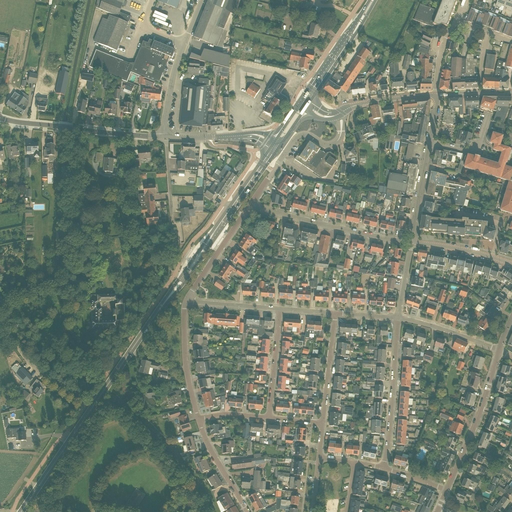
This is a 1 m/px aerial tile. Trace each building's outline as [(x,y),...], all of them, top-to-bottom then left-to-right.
[(120,13),(124,3),(115,0),(97,0),(96,8),(99,9),(118,17),(118,18),(129,22),(131,17),(120,13)] [(177,9),(180,0),(158,0),(158,1),(177,9)] [(225,28),(226,28),(232,13),(235,15),(240,0),(209,0),(194,37),(218,47),(225,28)] [(301,7),(307,10),(311,3),(304,0),(301,7)] [(457,0),(442,0),(437,16),(433,14),(435,10),(420,4),(414,20),(428,26),(429,24),(433,25),(434,24),(441,27),(442,25),(447,27),(457,0)] [(282,16),(292,19),(294,12),(283,10),(282,16)] [(473,11),(471,10),(466,21),(472,23),(472,22),(474,23),(477,13),(473,12),(473,11)] [(480,26),(481,24),(485,15),(484,15),(482,14),(482,15),(477,13),(474,23),(475,24),(480,26)] [(486,26),(488,26),(492,17),(488,15),(488,14),(485,13),(484,15),(485,15),(481,24),(486,26)] [(110,16),(99,44),(117,51),(128,23),(110,16)] [(489,28),(495,30),(499,19),(499,18),(497,17),(496,19),(492,17),(488,26),(490,27),(489,28)] [(499,32),(501,33),(505,23),(501,22),(501,20),(499,19),(495,30),(494,31),(499,33),(499,32)] [(318,39),(321,26),(312,24),(312,22),(308,21),(307,25),(311,26),(310,32),(310,35),(303,33),(302,37),(309,38),(309,37),(318,39)] [(503,34),(508,36),(511,25),(511,24),(510,24),(509,25),(505,23),(501,33),(503,33),(503,34)] [(433,38),(427,35),(424,34),(420,43),(422,44),(420,48),(418,52),(428,55),(430,47),(429,47),(433,38)] [(151,49),(154,41),(149,39),(148,43),(143,41),(135,62),(134,64),(131,72),(133,73),(140,76),(146,78),(156,82),(159,84),(164,72),(166,73),(167,71),(168,70),(165,69),(170,57),(151,49)] [(169,47),(154,41),(151,49),(170,57),(173,58),(174,54),(175,52),(174,50),(174,49),(169,47)] [(370,53),(363,48),(355,60),(364,66),(366,62),(365,61),(370,53)] [(131,72),(134,64),(129,64),(96,50),(90,67),(88,72),(92,74),(93,72),(96,72),(97,70),(127,82),(131,72)] [(204,50),(200,61),(229,68),(230,56),(204,50)] [(292,52),(291,56),(311,60),(313,60),(315,54),(307,52),(306,56),(301,54),(292,52)] [(479,88),(479,80),(475,79),(475,77),(474,73),(477,73),(477,59),(474,59),(474,55),(467,55),(466,59),(466,60),(465,80),(466,89),(479,88)] [(485,70),(491,70),(493,71),(494,71),(496,56),(487,55),(485,70)] [(311,60),(291,56),(290,60),(300,62),(299,68),(308,70),(311,60)] [(429,73),(429,60),(429,56),(419,56),(419,59),(419,68),(422,68),(422,80),(421,80),(420,91),(432,91),(432,73),(429,73)] [(449,90),(452,89),(452,90),(453,90),(466,89),(465,80),(466,60),(466,59),(452,58),(452,61),(450,72),(450,81),(449,90)] [(364,66),(355,60),(350,67),(359,73),(364,66)] [(199,76),(199,74),(199,70),(204,71),(205,64),(200,64),(200,63),(195,63),(195,62),(190,61),(190,65),(189,65),(189,68),(190,68),(189,75),(199,76)] [(392,88),(404,87),(404,79),(399,79),(398,63),(391,63),(392,88)] [(359,73),(350,67),(343,78),(352,84),(359,73)] [(2,82),(8,83),(12,70),(5,68),(2,82)] [(490,78),(491,70),(485,70),(483,81),(483,88),(494,89),(495,76),(494,76),(494,78),(490,78)] [(508,71),(501,70),(500,70),(499,89),(508,89),(509,79),(505,79),(506,73),(508,73),(508,71)] [(60,71),(58,80),(67,82),(69,73),(60,71)] [(377,88),(380,87),(381,91),(383,91),(383,92),(386,92),(386,91),(388,90),(387,82),(385,82),(385,81),(389,73),(385,71),(384,74),(377,88)] [(450,81),(450,72),(442,71),(441,80),(450,81)] [(38,75),(30,73),(28,83),(36,84),(38,75)] [(348,94),(351,91),(350,87),(352,84),(343,78),(336,73),(324,90),(335,98),(341,89),(348,94)] [(376,89),(377,88),(384,74),(381,73),(380,76),(378,75),(376,80),(376,81),(376,82),(370,83),(370,89),(371,93),(372,93),(373,93),(374,92),(375,92),(375,91),(376,91),(376,89)] [(414,73),(408,73),(407,75),(408,83),(407,83),(408,91),(417,90),(417,82),(415,82),(414,78),(414,73)] [(269,103),(264,111),(266,113),(269,115),(267,118),(269,119),(271,116),(274,118),(276,119),(279,116),(280,117),(284,110),(289,103),(289,102),(289,101),(289,100),(289,99),(288,98),(281,93),(287,83),(276,76),(267,90),(268,90),(263,98),(269,103)] [(206,125),(211,81),(205,80),(205,78),(200,77),(200,78),(200,79),(198,79),(197,85),(184,83),(180,118),(180,119),(180,123),(197,125),(197,127),(202,128),(202,125),(206,125)] [(156,82),(146,78),(144,83),(146,84),(151,86),(153,87),(156,82)] [(360,85),(359,80),(357,79),(354,84),(355,87),(351,88),(352,96),(353,95),(354,96),(356,96),(356,95),(360,95),(359,85),(360,85)] [(450,81),(441,80),(439,90),(448,90),(449,90),(450,81)] [(151,86),(146,84),(146,86),(145,89),(143,89),(142,99),(152,100),(153,90),(151,90),(151,86)] [(252,84),(246,93),(255,98),(260,89),(252,84)] [(161,101),(162,91),(153,90),(152,100),(161,101)] [(6,105),(22,115),(28,105),(29,102),(26,100),(20,96),(16,102),(11,98),(6,105)] [(479,97),(465,98),(466,110),(470,110),(470,109),(473,109),(473,107),(479,107),(479,97)] [(511,104),(511,98),(496,97),(494,97),(483,97),(479,110),(484,112),(485,111),(484,111),(485,110),(487,111),(488,111),(488,110),(489,110),(490,110),(493,111),(496,112),(493,121),(500,124),(498,131),(504,133),(506,125),(503,124),(508,110),(509,107),(509,104),(511,104)] [(45,112),(46,105),(42,104),(42,99),(37,98),(36,108),(38,108),(37,111),(45,112)] [(450,106),(450,110),(454,111),(454,109),(459,108),(460,115),(463,115),(463,103),(462,98),(459,98),(449,99),(449,106),(450,106)] [(81,101),(78,112),(85,114),(87,103),(88,103),(89,99),(86,99),(85,102),(81,101)] [(418,109),(417,110),(416,110),(420,111),(422,112),(422,111),(423,111),(424,108),(425,108),(426,107),(427,107),(427,105),(430,106),(431,101),(429,99),(426,100),(417,101),(418,109)] [(97,104),(95,103),(91,102),(89,112),(94,113),(93,114),(100,115),(103,102),(98,101),(97,104)] [(110,101),(109,105),(109,106),(106,106),(105,113),(108,113),(108,115),(115,115),(115,113),(116,113),(117,105),(116,105),(116,102),(110,101)] [(412,119),(411,114),(411,111),(416,111),(416,110),(417,110),(418,109),(417,101),(409,101),(409,110),(409,115),(408,116),(408,120),(412,119)] [(121,104),(121,111),(124,112),(124,113),(131,114),(131,110),(132,110),(132,107),(132,104),(125,103),(125,105),(121,104)] [(376,124),(375,120),(381,118),(378,105),(370,107),(373,118),(369,118),(371,126),(376,124)] [(416,110),(416,111),(416,114),(415,115),(428,117),(430,106),(427,105),(427,107),(426,107),(425,108),(424,108),(423,111),(422,111),(422,112),(420,111),(416,110)] [(442,123),(453,125),(456,111),(454,111),(450,110),(447,109),(446,113),(444,113),(442,123)] [(223,130),(223,123),(226,123),(226,116),(214,117),(214,115),(209,115),(207,126),(208,127),(208,126),(212,126),(212,131),(223,130)] [(412,125),(411,134),(424,137),(428,117),(415,115),(413,122),(412,125)] [(397,122),(395,135),(394,139),(402,140),(403,137),(400,136),(402,122),(397,122)] [(373,133),(371,126),(368,127),(367,125),(360,127),(363,135),(361,136),(363,140),(367,139),(366,136),(368,136),(367,135),(373,133)] [(423,145),(424,137),(411,134),(412,125),(405,125),(402,142),(409,144),(409,143),(417,145),(417,144),(423,145)] [(499,165),(497,164),(493,177),(501,179),(505,168),(505,167),(506,163),(509,164),(511,153),(511,149),(500,146),(501,142),(502,142),(503,142),(504,141),(505,141),(505,140),(506,139),(506,138),(506,137),(506,136),(506,135),(505,135),(505,134),(504,134),(504,133),(498,131),(494,130),(493,134),(492,134),(491,134),(490,134),(489,135),(488,135),(488,136),(487,137),(487,138),(487,139),(487,140),(488,141),(488,142),(489,142),(489,143),(490,143),(495,145),(494,149),(496,150),(496,151),(502,153),(500,161),(499,165)] [(461,144),(469,146),(470,142),(471,140),(472,134),(464,132),(461,144)] [(387,134),(386,143),(385,149),(393,150),(394,139),(395,135),(387,134)] [(320,150),(320,149),(310,142),(307,146),(302,153),(300,151),(295,159),(322,178),(326,177),(337,160),(336,156),(331,152),(327,153),(326,154),(320,150)] [(32,145),(27,145),(27,154),(33,154),(33,158),(39,158),(39,152),(38,152),(38,143),(32,143),(32,145)] [(54,156),(54,144),(47,144),(47,150),(44,150),(44,158),(49,158),(49,156),(54,156)] [(184,144),(184,145),(183,145),(182,146),(182,151),(183,151),(183,152),(184,152),(184,159),(189,160),(199,160),(199,158),(195,158),(195,153),(196,145),(184,144)] [(10,158),(19,156),(17,146),(11,148),(10,145),(7,146),(10,159),(11,159),(10,158)] [(357,161),(354,148),(346,149),(347,151),(345,151),(346,155),(344,156),(346,164),(346,163),(357,161)] [(135,156),(135,161),(136,162),(139,162),(139,159),(151,158),(150,149),(145,150),(143,150),(138,150),(139,156),(135,156)] [(458,153),(450,151),(444,150),(443,153),(436,151),(434,159),(446,162),(446,161),(448,162),(451,162),(453,156),(457,157),(458,153)] [(109,159),(109,157),(110,157),(110,154),(97,153),(96,162),(101,162),(100,167),(104,167),(104,168),(105,168),(104,171),(104,172),(105,172),(105,174),(111,175),(111,173),(113,173),(113,168),(117,168),(118,164),(125,164),(125,157),(118,156),(117,160),(114,160),(109,159)] [(468,155),(464,168),(474,170),(478,157),(476,156),(475,157),(468,155)] [(483,173),(486,162),(487,161),(480,159),(480,158),(478,157),(474,170),(483,173)] [(413,196),(418,166),(409,165),(410,160),(406,159),(405,165),(406,165),(405,168),(409,168),(407,177),(403,176),(390,174),(387,187),(387,189),(386,193),(394,195),(398,195),(406,197),(406,194),(413,196)] [(446,162),(434,159),(433,165),(436,166),(436,167),(445,169),(446,165),(446,162)] [(178,162),(178,170),(189,171),(190,166),(199,167),(199,160),(189,160),(188,163),(185,163),(185,162),(178,162)] [(493,177),(497,164),(487,161),(486,162),(483,173),(493,177)] [(511,168),(505,167),(505,168),(501,179),(509,182),(501,211),(511,214),(511,168)] [(220,174),(229,180),(229,179),(233,182),(236,177),(229,172),(224,168),(220,174)] [(431,172),(429,184),(442,187),(450,188),(456,189),(453,201),(452,204),(464,206),(468,191),(469,192),(470,188),(469,188),(469,186),(470,186),(472,181),(459,177),(458,181),(446,179),(447,176),(443,175),(439,174),(431,172)] [(215,173),(211,178),(217,181),(218,179),(220,181),(221,180),(223,182),(226,184),(226,185),(229,187),(233,182),(229,179),(229,180),(220,174),(219,176),(215,173)] [(291,179),(287,176),(282,183),(286,186),(289,182),(298,187),(302,181),(294,175),(291,179)] [(218,179),(217,181),(219,183),(220,182),(222,184),(219,188),(226,192),(229,187),(226,185),(226,184),(223,182),(221,180),(220,181),(218,179)] [(282,183),(277,190),(282,193),(286,195),(288,193),(284,190),(286,186),(282,183)] [(226,192),(219,188),(214,184),(209,190),(208,190),(206,193),(213,197),(215,194),(215,193),(222,197),(226,192)] [(429,184),(427,195),(435,197),(435,196),(442,198),(443,193),(441,193),(442,187),(429,184)] [(157,194),(156,185),(144,186),(145,203),(155,202),(154,194),(157,194)] [(334,185),(333,189),(350,193),(351,189),(334,185)] [(369,191),(367,199),(371,200),(372,196),(376,197),(377,193),(369,191)] [(282,205),(283,203),(282,202),(283,198),(279,197),(279,196),(274,195),(272,203),(278,205),(277,204),(282,205)] [(406,197),(398,195),(398,197),(398,198),(403,199),(402,206),(401,206),(400,211),(403,212),(404,208),(406,208),(406,207),(409,208),(409,204),(410,204),(411,201),(410,201),(410,200),(408,200),(408,197),(406,197)] [(331,210),(329,217),(336,218),(339,206),(338,206),(340,197),(338,196),(336,205),(334,210),(331,210)] [(194,207),(203,207),(203,197),(200,197),(197,197),(194,197),(194,207)] [(295,197),(292,208),(299,210),(301,203),(297,202),(298,198),(295,197)] [(299,210),(306,211),(308,200),(305,200),(304,203),(301,203),(299,210)] [(140,214),(146,213),(147,225),(155,224),(159,224),(158,213),(156,214),(155,202),(145,203),(146,207),(139,207),(140,214)] [(311,212),(318,214),(319,207),(316,206),(317,202),(313,202),(311,212)] [(423,212),(431,213),(439,215),(441,205),(425,202),(427,203),(426,208),(424,208),(423,209),(423,211),(423,212)] [(319,207),(318,214),(324,216),(327,205),(324,204),(323,208),(319,207)] [(341,206),(339,206),(336,218),(342,220),(344,213),(339,211),(339,210),(340,210),(341,206)] [(346,221),(352,222),(355,210),(356,207),(353,206),(352,206),(351,209),(353,209),(352,213),(353,213),(352,215),(348,214),(346,221)] [(188,209),(184,209),(184,210),(181,210),(182,217),(180,218),(181,223),(190,222),(189,217),(189,213),(192,213),(193,212),(193,207),(188,208),(188,209)] [(358,210),(355,210),(352,222),(359,224),(361,217),(356,215),(356,214),(357,214),(358,210)] [(369,226),(370,226),(371,219),(372,214),(366,213),(363,225),(366,225),(366,226),(369,226)] [(370,226),(376,228),(379,216),(376,216),(375,219),(371,219),(370,226)] [(493,241),(496,232),(487,229),(487,227),(488,223),(482,223),(482,221),(462,219),(462,222),(465,222),(465,224),(432,221),(432,226),(430,225),(431,218),(422,216),(420,230),(429,231),(429,230),(432,230),(431,233),(437,233),(437,231),(443,232),(443,234),(448,234),(448,235),(465,236),(465,235),(470,236),(470,235),(472,235),(472,236),(473,236),(473,235),(476,235),(476,236),(481,237),(481,236),(484,236),(483,238),(493,241)] [(404,231),(406,217),(404,217),(403,219),(401,219),(400,221),(398,221),(396,229),(399,230),(398,230),(399,230),(399,231),(404,232),(404,231)] [(389,219),(386,218),(385,222),(382,221),(380,228),(387,230),(389,219)] [(392,220),(389,219),(387,230),(390,231),(390,232),(393,232),(393,231),(394,231),(395,224),(396,220),(392,219),(392,220)] [(266,221),(263,238),(268,240),(269,236),(270,236),(273,236),(274,231),(275,223),(266,221)] [(298,230),(294,229),(294,227),(286,225),(285,230),(284,229),(282,241),(282,243),(286,244),(287,244),(288,240),(290,240),(289,243),(294,244),(295,239),(296,239),(297,236),(298,230)] [(305,237),(309,238),(311,231),(303,229),(301,236),(302,236),(301,241),(304,242),(305,237)] [(318,232),(311,231),(309,238),(313,239),(312,244),(315,244),(316,240),(318,232)] [(243,240),(250,245),(252,242),(254,243),(256,241),(247,235),(243,240)] [(318,253),(322,254),(326,255),(330,237),(322,235),(319,247),(318,253)] [(335,245),(340,246),(339,249),(343,249),(343,246),(345,238),(337,237),(335,245)] [(250,245),(243,240),(239,246),(248,252),(251,254),(255,248),(250,245)] [(353,250),(357,251),(359,241),(353,240),(352,246),(351,245),(350,249),(353,250)] [(511,245),(501,243),(500,247),(500,248),(500,247),(502,248),(500,253),(507,255),(508,251),(511,252),(511,245)] [(378,246),(372,244),(371,250),(370,250),(369,254),(372,254),(376,255),(378,246)] [(384,247),(378,246),(376,255),(377,253),(381,254),(380,256),(383,257),(384,253),(383,253),(384,247)] [(394,258),(400,259),(402,250),(396,249),(396,250),(391,249),(390,252),(395,252),(394,258)] [(242,255),(236,250),(233,255),(245,263),(246,261),(241,257),(242,255)] [(426,260),(427,252),(419,251),(418,256),(417,261),(420,261),(421,257),(422,257),(422,258),(423,259),(426,260),(426,259),(426,260)] [(320,261),(322,254),(318,253),(316,252),(316,255),(313,266),(328,268),(329,262),(320,261)] [(437,266),(439,255),(434,254),(433,257),(432,257),(432,256),(428,256),(426,267),(430,268),(431,264),(437,266)] [(233,255),(230,260),(236,264),(238,262),(243,266),(245,263),(233,255)] [(445,256),(439,255),(437,266),(444,267),(443,271),(447,271),(448,270),(448,267),(450,260),(446,259),(444,259),(445,256)] [(450,270),(455,271),(456,266),(457,266),(459,257),(454,256),(453,257),(451,257),(451,256),(450,260),(448,267),(448,270),(450,270)] [(466,259),(459,257),(457,266),(456,266),(455,271),(458,272),(458,269),(460,269),(461,267),(464,268),(466,259)] [(471,260),(466,259),(464,268),(464,270),(464,268),(468,269),(467,271),(469,271),(468,274),(471,275),(472,272),(474,262),(473,261),(473,262),(471,261),(471,260)] [(392,264),(391,269),(398,270),(399,264),(394,263),(394,262),(390,261),(389,264),(392,264)] [(482,273),(485,264),(480,262),(480,263),(477,263),(477,262),(472,275),(475,276),(476,273),(477,274),(478,271),(482,273),(481,275),(482,273)] [(227,264),(223,270),(230,275),(233,277),(236,274),(234,273),(236,270),(227,264)] [(482,273),(485,274),(485,276),(486,276),(486,279),(488,280),(489,275),(492,266),(485,264),(482,273)] [(496,279),(497,280),(502,273),(499,272),(499,270),(496,269),(497,268),(492,266),(489,275),(493,276),(492,279),(496,280),(496,279)] [(230,275),(223,270),(219,276),(228,282),(230,280),(227,278),(230,275)] [(502,273),(497,280),(501,282),(502,281),(503,282),(505,280),(508,282),(511,276),(511,271),(510,270),(508,273),(507,272),(504,270),(502,273)] [(241,281),(244,283),(249,276),(251,272),(250,272),(249,272),(247,275),(246,274),(244,277),(241,281)] [(511,276),(508,282),(511,284),(511,286),(509,291),(504,288),(502,291),(508,294),(510,292),(511,293),(511,276)] [(411,285),(418,287),(423,287),(424,282),(424,280),(420,279),(420,278),(413,277),(411,285)] [(215,285),(219,288),(222,290),(226,285),(223,283),(218,280),(215,285)] [(256,284),(250,284),(249,296),(256,296),(257,289),(257,288),(259,288),(260,282),(257,281),(256,284)] [(261,297),(268,297),(269,287),(264,286),(264,282),(260,282),(259,288),(262,288),(261,297)] [(459,295),(466,297),(469,289),(462,287),(459,295)] [(443,303),(447,292),(442,290),(438,301),(443,303)] [(487,303),(488,304),(494,308),(497,305),(498,305),(498,306),(502,309),(507,300),(504,298),(505,296),(500,293),(499,295),(493,302),(490,300),(487,303)] [(124,305),(122,305),(122,300),(117,300),(117,295),(98,295),(97,301),(92,301),(92,310),(95,310),(95,322),(92,322),(92,329),(116,328),(116,322),(124,321),(124,305)] [(408,298),(406,305),(412,307),(415,300),(411,299),(412,296),(410,295),(409,298),(408,298)] [(396,300),(396,297),(393,297),(386,296),(386,301),(386,304),(388,305),(388,307),(395,307),(396,300)] [(415,300),(412,307),(418,309),(421,302),(420,302),(422,299),(419,298),(416,297),(415,300)] [(427,312),(434,315),(436,308),(437,308),(438,304),(433,302),(433,303),(427,300),(425,305),(429,306),(427,312)] [(486,307),(485,306),(484,307),(482,311),(486,314),(492,319),(498,311),(494,308),(488,304),(486,307)] [(445,310),(443,318),(449,320),(452,312),(453,307),(447,305),(445,310)] [(452,312),(449,320),(455,322),(458,314),(459,310),(456,309),(455,313),(452,312)] [(460,316),(457,323),(465,326),(466,324),(469,325),(473,316),(469,314),(465,313),(464,318),(460,316)] [(205,314),(204,324),(216,324),(216,316),(211,315),(205,314)] [(216,316),(216,324),(216,325),(236,327),(236,323),(239,323),(240,317),(237,317),(237,316),(229,315),(224,315),(216,315),(216,316)] [(260,318),(254,317),(253,327),(258,328),(258,336),(261,336),(262,327),(259,327),(260,318)] [(485,331),(492,322),(486,318),(484,317),(481,320),(477,325),(485,331)] [(288,327),(293,328),(293,320),(286,320),(285,323),(284,327),(285,327),(284,331),(288,331),(288,327)] [(301,321),(293,320),(293,328),(297,328),(297,334),(301,334),(301,324),(301,321)] [(306,329),(305,334),(305,335),(302,335),(302,342),(303,342),(304,342),(305,338),(309,338),(310,334),(314,334),(314,330),(315,322),(309,322),(308,325),(307,329),(306,329)] [(315,322),(314,330),(320,331),(319,336),(317,336),(317,340),(323,341),(323,337),(323,330),(322,330),(322,327),(321,327),(322,323),(315,322)] [(368,327),(368,331),(363,331),(363,334),(362,340),(366,340),(366,339),(371,339),(371,335),(374,335),(375,327),(368,327)] [(380,335),(378,335),(377,344),(377,347),(378,347),(387,348),(387,344),(380,344),(381,339),(382,339),(382,336),(387,336),(388,328),(381,328),(380,335)] [(405,341),(408,341),(408,338),(413,339),(414,333),(407,331),(405,337),(405,341)] [(419,334),(417,339),(417,341),(421,342),(420,345),(422,346),(421,350),(425,351),(427,343),(424,343),(426,336),(419,334)] [(197,344),(197,348),(207,347),(207,340),(203,340),(203,336),(194,336),(194,343),(197,344)] [(439,339),(437,340),(435,347),(434,351),(438,353),(439,348),(443,349),(445,342),(444,340),(439,339)] [(468,344),(457,339),(452,349),(459,352),(460,351),(464,353),(468,344)] [(351,345),(339,343),(338,350),(346,351),(354,351),(354,347),(350,347),(351,345)] [(194,352),(195,359),(210,357),(209,353),(207,353),(207,347),(197,348),(198,351),(194,352)] [(375,351),(374,356),(386,357),(386,351),(379,350),(378,350),(378,347),(377,347),(368,347),(368,350),(375,351)] [(411,349),(405,349),(404,349),(404,357),(411,357),(414,357),(414,354),(411,354),(411,350),(411,349)] [(426,351),(424,359),(432,362),(435,354),(426,351)] [(473,367),(481,370),(484,359),(476,357),(473,367)] [(149,375),(149,374),(150,368),(160,370),(161,365),(142,361),(140,372),(149,375)] [(198,364),(196,364),(198,373),(200,373),(201,378),(211,375),(210,371),(211,371),(209,371),(207,362),(199,363),(197,363),(198,364)] [(511,369),(506,367),(505,367),(503,366),(501,373),(510,375),(511,369)] [(22,368),(15,375),(25,385),(33,378),(22,368)] [(469,386),(476,389),(480,378),(478,378),(479,375),(470,372),(469,375),(472,376),(469,386)] [(260,373),(259,380),(255,380),(255,382),(266,383),(267,374),(260,373)] [(370,379),(370,383),(375,383),(375,379),(376,380),(376,381),(384,381),(384,375),(373,374),(373,379),(370,379)] [(500,378),(498,384),(506,387),(507,383),(511,382),(511,379),(503,376),(502,378),(500,378)] [(206,379),(199,381),(200,384),(199,384),(199,388),(200,388),(201,388),(206,387),(206,390),(215,387),(214,385),(211,385),(210,378),(206,379)] [(37,387),(33,384),(31,387),(32,387),(35,389),(32,393),(38,398),(43,391),(40,390),(41,389),(37,386),(37,387)] [(504,393),(506,387),(498,384),(496,391),(498,392),(499,392),(503,393),(504,393)] [(202,395),(204,401),(215,399),(214,393),(213,390),(208,391),(209,393),(206,394),(202,395)] [(174,406),(175,406),(178,405),(178,404),(182,403),(180,396),(182,396),(180,391),(171,393),(172,398),(174,406)] [(25,400),(30,395),(26,392),(22,396),(21,397),(25,400)] [(472,406),(476,396),(468,393),(465,404),(472,406)] [(237,396),(228,395),(227,400),(229,400),(229,403),(229,407),(236,408),(237,396)] [(245,397),(237,396),(236,408),(242,408),(243,405),(243,402),(245,402),(245,397)] [(260,402),(256,401),(255,409),(262,410),(262,407),(263,407),(263,402),(264,398),(260,398),(260,402)] [(495,405),(504,407),(506,401),(500,399),(499,398),(499,399),(497,398),(495,405)] [(217,403),(215,399),(204,401),(206,408),(209,407),(210,408),(213,407),(213,408),(218,407),(217,403)] [(299,399),(298,407),(294,406),(293,413),(300,414),(301,400),(299,399)] [(332,407),(340,408),(342,408),(341,411),(346,412),(346,409),(344,408),(345,405),(340,405),(341,401),(332,400),(332,407)] [(496,412),(502,414),(504,407),(495,405),(493,411),(495,412),(496,413),(496,412)] [(366,414),(365,418),(368,418),(379,419),(379,416),(381,416),(382,410),(371,409),(370,409),(369,415),(366,414)] [(331,413),(330,420),(338,421),(342,421),(343,414),(353,416),(353,413),(348,412),(346,412),(341,411),(341,414),(339,414),(331,413)] [(460,435),(464,426),(452,421),(454,417),(445,413),(443,417),(449,420),(448,422),(450,423),(449,425),(450,426),(449,430),(460,435)] [(183,431),(187,430),(187,429),(191,428),(188,420),(186,415),(179,417),(181,422),(180,423),(183,431)] [(489,423),(498,427),(498,426),(497,426),(500,420),(495,418),(495,417),(494,417),(491,416),(489,423)] [(489,430),(493,432),(494,432),(496,429),(497,429),(498,427),(489,423),(486,429),(488,430),(489,431),(489,430)] [(215,440),(220,439),(226,438),(226,433),(225,427),(222,427),(222,424),(218,425),(210,426),(212,435),(214,435),(215,440)] [(248,436),(257,437),(257,432),(258,425),(251,424),(251,426),(249,426),(248,436)] [(7,439),(16,438),(16,441),(26,440),(25,432),(21,433),(21,429),(6,430),(7,439)] [(481,440),(490,443),(493,435),(488,432),(487,434),(486,434),(484,433),(481,440)] [(184,439),(186,446),(183,446),(184,452),(187,451),(187,452),(195,450),(192,437),(184,439)] [(446,447),(453,450),(457,440),(450,437),(446,447)] [(482,447),(485,449),(487,449),(490,443),(481,440),(478,446),(481,447),(480,447),(481,448),(482,447)] [(222,445),(223,454),(231,453),(231,448),(234,448),(233,441),(226,441),(226,445),(222,445)] [(424,444),(427,445),(425,449),(430,452),(433,447),(433,445),(430,444),(425,442),(424,444)] [(296,455),(304,456),(305,455),(305,452),(304,452),(305,448),(302,448),(303,445),(294,444),(294,448),(294,450),(296,450),(296,455)] [(439,462),(437,465),(435,469),(446,475),(455,456),(451,454),(452,451),(448,449),(444,448),(441,453),(448,456),(444,464),(439,462)] [(481,455),(475,453),(473,459),(478,461),(477,462),(483,464),(485,459),(480,457),(481,455)] [(394,464),(400,466),(402,458),(396,456),(394,464)] [(203,460),(201,457),(195,459),(196,464),(198,463),(202,473),(210,470),(206,459),(204,460),(204,459),(203,460)] [(252,459),(253,467),(255,467),(255,465),(265,464),(264,457),(252,459)] [(408,459),(402,458),(400,466),(406,467),(408,459)] [(252,459),(232,462),(233,470),(253,467),(252,459)] [(477,467),(473,465),(473,466),(470,465),(467,472),(474,475),(476,471),(484,474),(487,469),(481,466),(480,468),(477,467)] [(511,477),(511,476),(511,472),(504,466),(502,469),(504,471),(511,477)] [(292,478),(293,475),(302,476),(302,469),(294,468),(291,468),(290,474),(284,473),(284,477),(292,478)] [(250,489),(250,487),(250,486),(254,487),(253,488),(260,488),(261,472),(255,471),(254,482),(251,481),(251,480),(243,479),(242,487),(242,488),(250,489)] [(511,477),(504,471),(502,474),(510,479),(511,477)] [(214,476),(209,479),(216,489),(222,485),(216,475),(215,476),(214,475),(213,476),(214,476)] [(381,485),(383,478),(377,476),(374,488),(376,488),(377,484),(381,485)] [(292,480),(292,478),(284,477),(283,481),(290,482),(290,484),(289,488),(293,489),(300,489),(301,481),(292,480)] [(389,479),(383,478),(381,485),(384,486),(383,490),(385,491),(389,479)] [(470,481),(467,479),(467,480),(464,479),(461,486),(468,489),(470,485),(475,487),(476,487),(479,481),(472,478),(470,481)] [(393,480),(390,492),(388,491),(386,496),(390,497),(391,493),(392,493),(393,489),(397,490),(399,482),(393,480)] [(405,484),(399,482),(397,490),(400,491),(399,495),(402,495),(405,484)] [(497,489),(500,491),(505,495),(507,492),(499,486),(497,489)] [(428,489),(423,487),(420,493),(428,496),(427,498),(434,501),(436,496),(427,492),(428,489)] [(361,494),(362,490),(354,489),(353,495),(365,497),(365,495),(361,494)] [(291,507),(291,505),(298,506),(299,497),(294,497),(295,492),(288,491),(288,496),(292,497),(291,501),(281,500),(280,506),(286,506),(291,507)] [(472,495),(463,491),(463,493),(459,491),(457,498),(458,498),(456,501),(463,504),(466,496),(470,498),(472,495)] [(261,495),(260,495),(258,492),(255,494),(252,496),(249,498),(253,505),(259,501),(263,499),(261,495)] [(133,508),(141,496),(136,493),(128,505),(133,508)] [(421,505),(430,510),(434,501),(427,498),(428,496),(420,493),(420,495),(422,496),(418,504),(421,505)] [(220,511),(222,511),(234,505),(232,501),(231,502),(227,494),(220,498),(224,506),(220,509),(220,511)] [(504,497),(500,503),(506,507),(510,502),(508,500),(507,499),(507,500),(504,497)] [(259,501),(253,505),(257,511),(259,510),(260,510),(263,508),(266,506),(265,503),(261,505),(259,501)] [(495,508),(499,511),(500,511),(502,511),(506,507),(500,503),(497,501),(495,503),(498,505),(495,508)] [(397,511),(400,511),(402,506),(393,503),(391,510),(397,511)]
